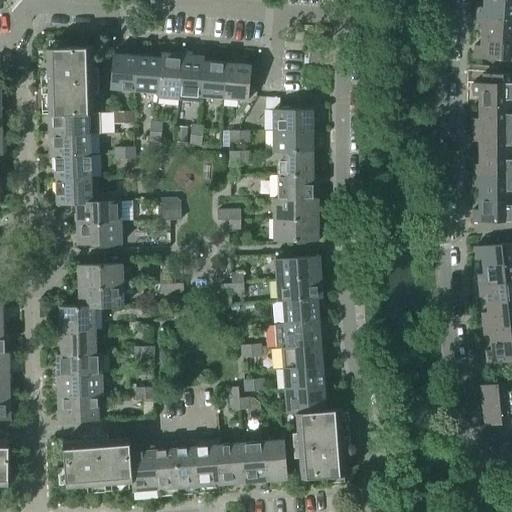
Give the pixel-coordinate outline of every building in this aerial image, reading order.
[(477,7),(476,18),(511,20),(511,1),(490,0),(483,0),(483,7),(477,7)] [(481,30),(481,38),(511,40),(511,20),(476,18),(475,29),(481,30)] [(511,40),(481,38),(480,46),(474,45),(473,58),(511,60),(511,40)] [(100,113),(94,113),(93,93),(98,93),(98,68),(92,68),(92,47),(47,49),(48,78),(47,78),(47,80),(48,80),(48,84),(47,84),(47,87),(48,86),(50,157),(55,157),(57,204),(76,204),(77,245),(121,243),(121,222),(134,222),(133,200),(91,201),(89,134),(100,133),(100,113)] [(157,98),(179,99),(182,55),(161,53),(161,58),(158,93),(157,98)] [(110,89),(135,91),(138,56),(113,54),(110,89)] [(182,55),(179,99),(200,101),(200,96),(199,96),(202,62),(203,62),(204,57),(182,55)] [(135,91),(158,93),(161,58),(138,56),(135,91)] [(226,64),(203,62),(202,62),(199,96),(200,96),(223,98),(226,64)] [(251,66),(226,64),(223,98),(248,100),(251,66)] [(479,107),(511,106),(511,74),(483,74),(483,83),(473,83),(473,95),(479,95),(479,107)] [(473,118),(473,130),(511,129),(511,106),(479,107),(479,118),(473,118)] [(273,110),(273,131),(312,131),(312,109),(273,110)] [(124,124),(123,112),(114,112),(114,124),(124,124)] [(133,112),(123,112),(124,124),(133,124),(133,112)] [(150,122),(149,131),(161,132),(162,123),(150,122)] [(191,125),(190,135),(202,136),(202,126),(191,125)] [(186,128),(178,127),(176,142),(185,143),(186,128)] [(479,141),(479,152),(511,152),(511,129),(473,130),(473,141),(479,141)] [(161,132),(149,131),(149,141),(160,142),(161,132)] [(239,143),(239,131),(229,131),(229,143),(239,143)] [(248,131),(239,131),(239,143),(248,143),(248,131)] [(273,153),(278,152),(278,151),(313,151),(312,131),(273,131),(273,153)] [(202,136),(190,135),(189,144),(201,145),(202,136)] [(125,159),(125,147),(115,148),(116,160),(125,159)] [(134,147),(125,147),(125,159),(135,159),(134,147)] [(248,151),(239,152),(239,163),(248,163),(248,151)] [(278,152),(278,175),(313,175),(313,151),(278,151),(278,152)] [(239,163),(239,152),(229,152),(230,163),(239,163)] [(473,164),(473,175),(511,175),(511,152),(479,152),(479,164),(473,164)] [(278,175),(278,198),(278,200),(313,199),(313,198),(313,175),(278,175)] [(479,187),(479,198),(511,198),(511,175),(473,175),(473,187),(479,187)] [(273,199),(273,220),(318,219),(318,198),(313,198),(313,199),(278,200),(278,198),(273,199)] [(511,198),(479,198),(479,210),(473,210),(473,222),(511,221),(511,198)] [(159,199),(159,211),(169,211),(181,210),(180,202),(177,199),(159,199)] [(181,210),(169,211),(170,220),(181,220),(181,210)] [(217,220),(228,220),(229,210),(217,211),(217,220)] [(229,210),(228,220),(240,220),(240,210),(229,210)] [(157,211),(158,220),(170,220),(169,211),(159,211),(157,211)] [(318,219),(273,220),(273,241),(318,241),(318,219)] [(170,220),(158,220),(158,230),(170,229),(170,220)] [(240,220),(228,220),(228,229),(240,229),(240,220)] [(482,258),(482,266),(511,263),(511,242),(474,247),(476,259),(482,258)] [(277,348),(282,347),(287,414),(296,413),(297,433),(292,433),(294,458),(299,457),(301,478),(346,475),(340,408),(326,409),(318,298),(322,298),(319,255),(274,259),(278,301),(283,301),(284,324),(275,325),(277,348)] [(168,262),(162,262),(159,262),(159,271),(168,271),(168,262)] [(477,274),(478,286),(511,282),(511,263),(482,266),(483,274),(477,274)] [(78,265),(78,286),(123,285),(122,264),(78,265)] [(231,274),(231,284),(243,283),(242,273),(231,274)] [(159,275),(160,284),(171,284),(171,274),(159,275)] [(486,296),(486,304),(511,301),(511,282),(478,286),(480,297),(486,296)] [(183,283),(171,284),(172,293),(183,293),(183,283)] [(243,283),(231,284),(232,293),(244,292),(243,283)] [(172,293),(171,284),(160,284),(160,294),(172,293)] [(232,293),(231,284),(220,284),(221,294),(232,293)] [(78,286),(79,306),(79,307),(95,306),(95,307),(123,307),(123,285),(78,286)] [(481,313),(482,324),(511,320),(511,301),(486,304),(487,312),(481,313)] [(60,306),(60,332),(96,331),(95,307),(95,306),(79,307),(79,306),(60,306)] [(490,334),(490,342),(511,340),(511,320),(482,324),(484,335),(490,334)] [(60,332),(61,354),(61,355),(96,354),(96,353),(96,331),(60,332)] [(487,363),(511,360),(511,340),(490,342),(491,350),(485,351),(487,363)] [(260,344),(250,345),(251,357),(261,356),(260,344)] [(251,357),(250,345),(241,346),(242,357),(251,357)] [(144,359),(144,347),(134,347),(134,359),(144,359)] [(153,347),(144,347),(144,359),(153,358),(153,347)] [(0,374),(9,374),(8,353),(3,353),(0,352),(0,374)] [(56,354),(57,376),(102,375),(101,353),(96,353),(96,354),(61,355),(61,354),(56,354)] [(0,374),(0,394),(10,395),(9,374),(0,374)] [(57,376),(58,397),(98,395),(98,396),(102,396),(102,375),(57,376)] [(263,379),(253,380),(254,392),(264,391),(263,379)] [(254,392),(253,380),(244,380),(245,392),(254,392)] [(478,426),(511,421),(511,398),(510,382),(480,385),(482,404),(476,404),(478,426)] [(154,387),(145,388),(145,399),(154,399),(154,387)] [(228,388),(229,399),(239,398),(238,387),(228,388)] [(145,399),(145,388),(135,388),(136,400),(145,399)] [(10,395),(0,394),(0,419),(10,420),(10,395)] [(98,395),(58,397),(59,422),(98,420),(98,396),(98,395)] [(239,398),(229,399),(230,411),(240,410),(239,398)] [(248,398),(239,398),(240,410),(249,409),(248,398)] [(66,487),(131,482),(132,482),(129,446),(130,446),(129,437),(108,439),(108,433),(83,435),(83,441),(63,443),(66,487)] [(219,439),(193,441),(193,447),(195,447),(198,486),(222,484),(219,445),(220,445),(219,439)] [(0,484),(8,485),(9,440),(0,440),(0,484)] [(284,440),(263,442),(266,481),(287,479),(284,440)] [(193,441),(174,442),(178,488),(198,486),(195,447),(193,447),(193,441)] [(174,442),(154,444),(155,450),(154,450),(157,489),(178,488),(174,442)] [(263,442),(242,443),(245,483),(266,481),(263,442)] [(242,443),(220,445),(219,445),(222,484),(245,483),(242,443)] [(132,482),(131,482),(132,491),(157,489),(154,450),(155,450),(154,444),(130,446),(129,446),(132,482)]
